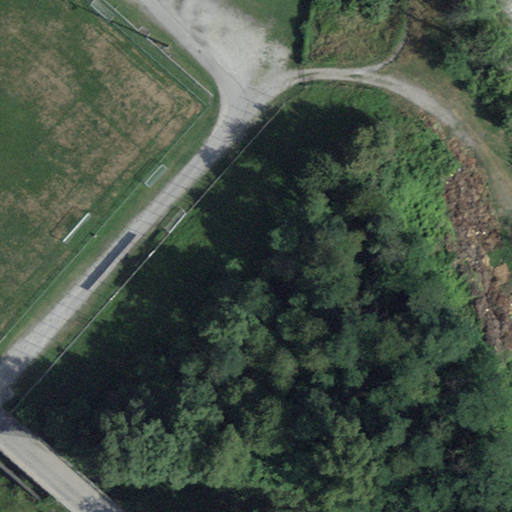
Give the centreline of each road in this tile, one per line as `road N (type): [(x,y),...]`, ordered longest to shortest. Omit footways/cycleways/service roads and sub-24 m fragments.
road 1 (track): [(228,96),(306,76),(400,87),(460,137),(511,215)]
road 2 (tertiary): [(0,425),(96,511)]
